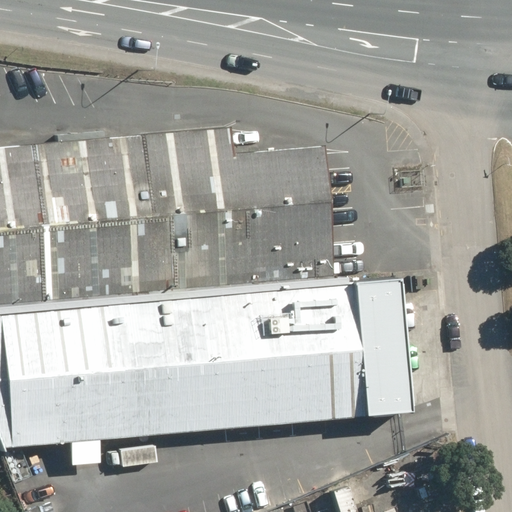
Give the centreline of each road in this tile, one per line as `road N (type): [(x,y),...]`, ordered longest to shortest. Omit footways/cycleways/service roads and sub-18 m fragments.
road 1 (primary): [(465,95),(116,28),(36,0)]
road 2 (unclassified): [(511,434),(484,371),(465,95)]
road 3 (primary): [(309,0),(497,24)]
